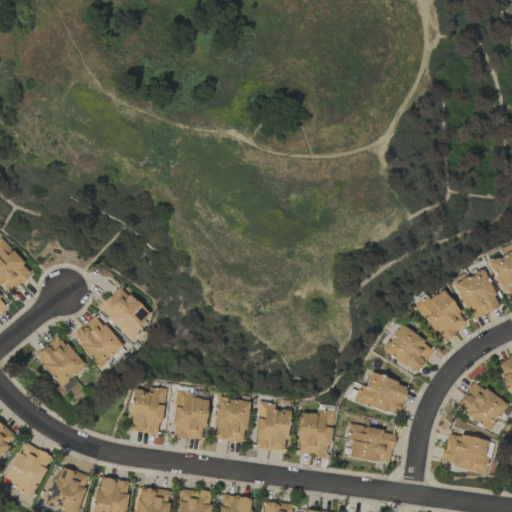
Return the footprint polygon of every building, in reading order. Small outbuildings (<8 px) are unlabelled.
[(0,285),(2,284),(9,293),(31,272),(1,240),(0,240),(0,285)] [(505,299),(511,295),(511,251),(489,261),(505,299)] [(482,270),(453,282),(469,320),(498,308),(482,270)] [(130,339),(150,314),(117,286),(96,310),(130,339)] [(466,323),(442,290),(429,299),(426,295),(414,304),(441,342),(466,323)] [(70,335),(96,367),(120,346),(94,315),(70,335)] [(414,374),(432,348),(399,324),(381,349),(414,374)] [(58,386),(82,367),(58,335),(33,354),(58,386)] [(511,400),(511,356),(495,364),(511,401),(511,400)] [(353,400),(396,416),(407,387),(369,372),(364,386),(359,384),(353,400)] [(505,406),(473,381),(454,406),(486,431),(505,406)] [(163,388),(148,387),(148,391),(132,390),(127,430),(158,434),(163,388)] [(200,441),(207,400),(191,398),(192,392),(177,390),(169,436),(200,441)] [(248,402),(217,398),(212,438),(243,442),(248,402)] [(288,411),(273,409),(274,403),(257,402),(253,448),(284,451),(288,411)] [(298,413),(296,455),(328,456),(330,410),(315,410),(315,414),(298,413)] [(0,453),(15,440),(0,424),(0,453)] [(348,425),(345,441),(350,441),(347,456),(388,463),(393,432),(348,425)] [(484,473),(487,458),(482,457),(485,441),(445,433),(439,463),(484,473)] [(2,477),(17,486),(14,491),(26,498),(51,459),(24,442),(2,477)] [(75,511),(87,476),(56,466),(44,505),(66,511),(75,511)] [(122,511),(129,482),(98,476),(91,511),(122,511)] [(165,511),(169,491),(138,487),(134,511),(165,511)] [(207,511),(211,493),(179,488),(175,511),(207,511)] [(249,511),(250,498),(219,495),(217,511),(249,511)] [(290,511),(291,505),(260,501),(258,511),(290,511)]
